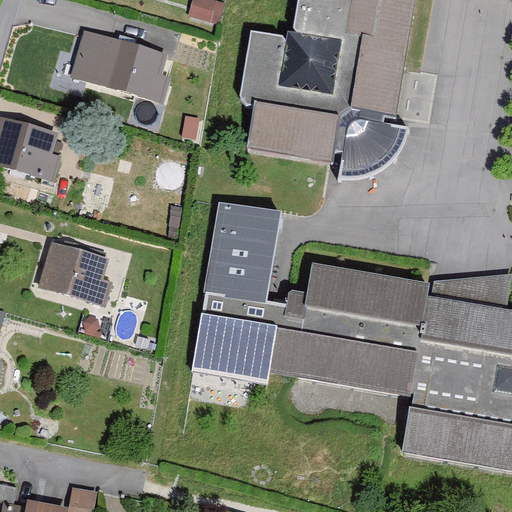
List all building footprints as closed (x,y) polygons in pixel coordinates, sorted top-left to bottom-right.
[(220,6),(194,0),(191,0),(188,18),(216,25),(220,6)] [(283,0),(278,33),(246,28),(227,145),(329,161),(335,162),(334,180),(370,175),(383,164),(392,156),(404,126),(396,124),(403,76),(414,0),(283,0)] [(168,54),(84,32),(71,80),(163,105),(171,78),(162,75),(168,54)] [(191,117),(174,114),(170,137),(187,140),(191,117)] [(51,135),(0,120),(0,165),(51,179),(56,160),(45,157),(51,135)] [(280,218),(213,208),(188,365),(264,376),(276,305),(266,303),(277,233),(280,218)] [(145,243),(164,247),(171,214),(152,210),(145,243)] [(110,260),(52,243),(38,289),(106,309),(113,283),(104,280),(110,260)] [(511,319),(501,318),(508,276),(464,280),(413,284),(313,267),(305,310),(276,305),(264,376),(402,400),(392,457),(511,477),(511,319)] [(94,511),(98,492),(73,487),(69,509),(68,511),(94,511)] [(26,508),(3,503),(1,511),(68,511),(69,509),(27,501),(26,508)]
